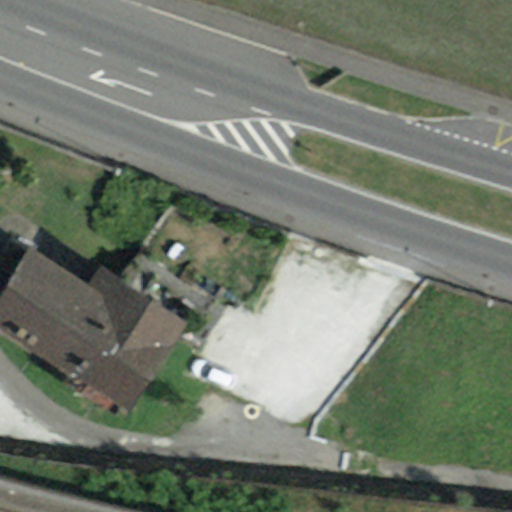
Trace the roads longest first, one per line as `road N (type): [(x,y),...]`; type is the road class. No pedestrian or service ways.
road 1 (primary): [(169,102),(225,169),(511,266)]
road 2 (primary): [(511,175),(306,107),(169,102)]
road 3 (primary): [(169,102),(0,39)]
